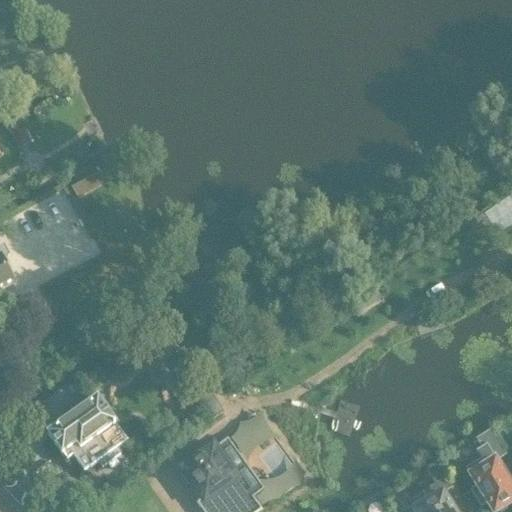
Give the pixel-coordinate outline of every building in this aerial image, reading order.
[(0,288),(10,283),(0,264),(0,288)] [(361,290),(347,299),(352,307),(366,298),(361,290)] [(149,336),(143,340),(142,346),(146,351),(152,353),(157,349),(158,343),(155,338),(149,336)] [(172,353),(196,389),(221,373),(197,337),(172,353)] [(238,384),(210,391),(224,412),(247,395),(238,384)] [(199,398),(213,419),(224,412),(210,391),(199,398)] [(117,451),(127,443),(97,402),(48,437),(62,457),(69,452),(84,474),(98,464),(102,469),(120,455),(117,451)] [(511,504),(511,489),(495,463),(506,456),(491,431),(476,441),(481,449),(476,453),(481,462),(467,471),(477,488),(471,492),(481,509),(488,505),(492,511),(505,511),(507,511),(508,507),(511,504)] [(227,438),(215,447),(212,443),(180,466),(183,470),(180,473),(199,500),(196,502),(202,511),(257,511),(260,510),(252,498),(265,489),(227,438)] [(452,511),(439,492),(450,485),(437,465),(426,472),(434,486),(423,493),(429,504),(416,511),(452,511)]
